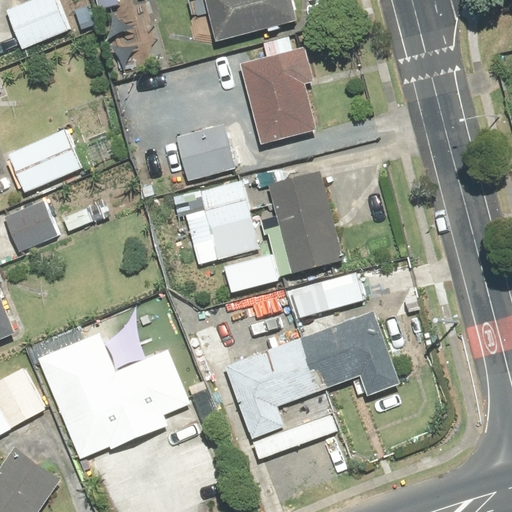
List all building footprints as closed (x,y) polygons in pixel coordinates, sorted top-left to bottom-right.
[(64,0),(28,0),(10,8),(27,48),(76,28),(64,0)] [(138,0),(102,0),(106,11),(139,2),(138,0)] [(212,0),(222,42),(307,22),(301,0),(212,0)] [(316,44),(243,61),(263,144),(325,129),(313,80),(324,78),(316,44)] [(1,76),(0,76),(0,97),(8,94),(1,76)] [(233,122),(183,134),(193,179),(244,167),(233,122)] [(71,125),(12,150),(31,193),(90,168),(71,125)] [(0,135),(0,161),(10,157),(0,135)] [(332,171),(278,183),(299,276),(322,271),(330,307),(371,298),(365,270),(355,272),(332,171)] [(250,180),(205,189),(214,230),(259,221),(250,180)] [(51,195),(8,214),(25,253),(68,234),(51,195)] [(100,221),(93,207),(67,219),(75,234),(100,221)] [(265,246),(258,223),(219,233),(225,257),(265,246)] [(0,346),(27,335),(0,273),(0,346)] [(383,309),(232,363),(258,437),(296,424),(289,405),(369,376),(376,396),(409,384),(383,309)] [(224,323),(196,333),(208,368),(236,359),(224,323)] [(49,355),(87,451),(117,439),(119,445),(177,422),(172,410),(200,399),(179,346),(119,369),(105,333),(49,355)] [(33,365),(0,382),(0,435),(54,407),(33,365)] [(21,445),(0,475),(0,511),(51,511),(73,481),(21,445)]
